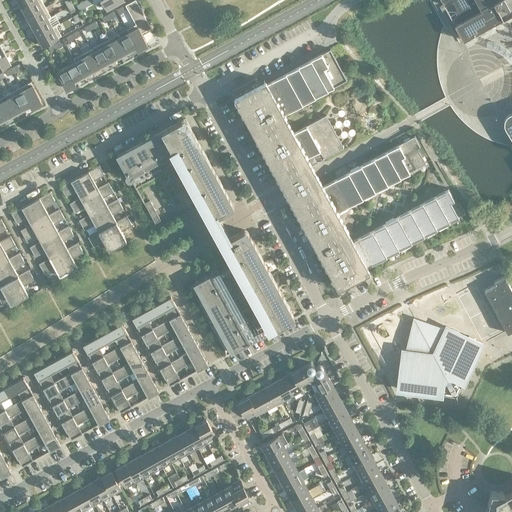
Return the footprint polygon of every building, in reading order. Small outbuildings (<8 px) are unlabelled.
[(45,7),(41,0),(34,0),(21,7),(27,17),(45,7)] [(83,0),(75,4),(79,11),(86,7),(83,0)] [(101,0),(106,9),(121,0),(101,0)] [(146,42),(141,33),(151,28),(135,0),(133,0),(125,5),(135,24),(127,29),(137,47),(146,42)] [(511,12),(511,0),(441,0),(444,5),(452,1),(460,16),(452,20),(463,40),(511,12)] [(50,16),(45,7),(27,17),(32,26),(50,16)] [(51,16),(50,16),(32,26),(37,36),(56,25),(55,25),(52,27),(47,18),(51,16)] [(61,35),(56,25),(37,36),(42,45),(61,35)] [(137,47),(127,29),(126,29),(128,32),(120,36),(118,33),(118,34),(128,52),(137,47)] [(128,52),(118,34),(109,38),(119,57),(128,52)] [(119,57),(109,38),(100,43),(110,62),(119,57)] [(110,62),(100,43),(91,48),(101,67),(110,62)] [(101,67),(91,48),(82,53),(92,72),(101,67)] [(347,79),(330,48),(267,83),(265,79),(259,83),(255,77),(230,90),(245,117),(244,117),(285,190),(290,200),(291,200),(312,238),(311,239),(338,287),(369,270),(367,266),(393,252),(403,247),(403,246),(460,215),(460,216),(465,213),(462,208),(459,202),(456,204),(447,188),(437,194),(438,195),(436,196),(435,195),(396,216),(397,218),(394,219),(394,217),(374,228),(375,230),(373,231),(372,229),(353,240),(337,211),(350,204),(349,203),(351,201),(352,203),(372,192),(371,191),(373,189),(374,191),(413,170),(412,168),(414,167),(415,168),(426,163),(417,147),(420,146),(414,135),(323,185),(316,173),(311,164),(343,147),(326,114),(294,132),(284,114),(347,79)] [(0,68),(10,63),(5,53),(0,55),(0,68)] [(92,72),(82,53),(73,58),(83,77),(92,72)] [(83,77),(73,58),(74,61),(66,66),(74,81),(83,77)] [(74,81),(66,66),(57,71),(65,87),(74,81)] [(41,100),(30,81),(21,86),(31,105),(41,100)] [(31,105),(21,86),(12,91),(22,110),(31,105)] [(22,110),(12,91),(3,96),(13,115),(22,110)] [(13,115),(3,96),(0,97),(0,111),(4,120),(13,115)] [(232,204),(185,118),(117,155),(127,173),(126,174),(126,175),(126,176),(126,177),(127,178),(128,179),(129,179),(130,179),(137,191),(179,168),(193,194),(192,194),(196,210),(197,210),(197,211),(197,212),(198,213),(199,214),(200,215),(201,216),(202,216),(204,217),(205,217),(206,217),(207,217),(208,217),(210,217),(211,216),(232,204)] [(104,174),(99,165),(79,175),(89,193),(108,182),(97,187),(93,180),(104,174)] [(89,193),(79,175),(60,186),(65,196),(76,190),(80,197),(69,203),(70,203),(89,193)] [(113,191),(108,182),(89,193),(98,209),(117,199),(117,198),(107,204),(103,197),(113,191)] [(55,201),(50,192),(30,202),(40,219),(59,209),(59,208),(48,214),(44,207),(55,201)] [(98,209),(89,193),(70,203),(75,212),(85,207),(89,214),(79,220),(98,209)] [(122,208),(117,199),(98,209),(107,226),(127,216),(126,215),(116,221),(112,214),(122,208)] [(149,200),(144,202),(144,203),(151,216),(157,213),(149,200)] [(40,219),(30,202),(11,213),(16,222),(27,217),(31,224),(20,230),(40,219)] [(64,218),(59,209),(40,219),(49,236),(68,226),(68,225),(57,231),(53,224),(64,218)] [(107,226),(98,209),(79,220),(84,229),(94,223),(98,231),(88,236),(88,237),(107,226)] [(160,220),(157,213),(151,216),(155,223),(160,220)] [(125,239),(121,231),(132,225),(127,216),(107,226),(112,236),(117,243),(125,239)] [(0,231),(6,228),(0,218),(0,241),(10,236),(10,235),(0,240),(0,231)] [(49,236),(40,219),(20,230),(26,239),(36,233),(40,241),(29,246),(30,247),(49,236)] [(73,235),(68,226),(49,236),(58,253),(77,243),(77,242),(67,248),(63,241),(73,235)] [(93,246),(104,240),(108,248),(117,243),(112,236),(107,226),(88,237),(93,246)] [(219,269),(194,283),(189,285),(226,354),(275,327),(294,317),(286,302),(248,232),(247,231),(246,231),(246,230),(245,230),(244,230),(243,230),(242,230),(225,240),(224,240),(223,241),(222,242),(222,243),(221,244),(221,245),(221,246),(221,247),(221,248),(221,249),(222,249),(222,250),(223,251),(232,262),(219,269)] [(15,245),(10,236),(0,241),(0,262),(19,253),(19,252),(8,258),(4,251),(15,245)] [(58,253),(49,236),(30,247),(35,256),(45,250),(49,257),(39,263),(39,264),(58,253)] [(83,252),(77,243),(58,253),(68,270),(76,265),(72,258),(83,252)] [(24,262),(19,253),(0,262),(0,263),(9,280),(28,269),(17,275),(14,268),(24,262)] [(68,270),(58,253),(39,264),(44,273),(54,267),(59,275),(68,270)] [(0,284),(9,280),(0,263),(0,284)] [(9,280),(14,289),(18,297),(27,292),(23,284),(33,279),(28,269),(9,280)] [(511,288),(505,275),(494,281),(496,284),(484,290),(506,333),(511,329),(511,288)] [(14,289),(9,280),(0,284),(0,296),(5,294),(10,302),(18,297),(14,289)] [(180,313),(170,296),(151,306),(156,315),(164,311),(169,319),(160,323),(161,324),(180,313)] [(156,315),(151,306),(132,317),(141,334),(161,324),(160,323),(152,328),(148,320),(156,315)] [(189,330),(180,313),(161,324),(165,332),(174,327),(178,336),(170,340),(170,341),(189,330)] [(414,319),(407,349),(402,348),(400,364),(403,364),(401,373),(399,373),(397,388),(441,394),(441,393),(443,393),(455,395),(456,396),(457,396),(456,395),(461,383),(462,381),(463,382),(482,342),(468,335),(467,337),(458,334),(459,331),(445,325),(444,329),(415,319),(414,319)] [(131,340),(121,323),(102,333),(107,342),(115,338),(120,346),(111,350),(111,351),(131,340)] [(165,332),(161,324),(141,334),(150,351),(170,341),(170,340),(161,345),(157,337),(165,332)] [(198,347),(189,330),(170,341),(174,349),(183,344),(187,352),(179,357),(198,347)] [(107,342),(102,333),(83,344),(92,361),(111,351),(111,350),(103,355),(98,347),(107,342)] [(140,357),(131,340),(111,351),(116,359),(124,354),(129,362),(120,367),(121,367),(140,357)] [(174,349),(170,341),(150,351),(160,368),(179,357),(170,362),(166,354),(174,349)] [(208,364),(198,347),(179,357),(184,366),(192,361),(196,369),(188,374),(188,375),(208,364)] [(82,367),(72,350),(53,360),(58,369),(66,364),(71,372),(62,377),(82,367)] [(116,359),(111,351),(92,361),(101,378),(121,367),(120,367),(112,372),(108,364),(116,359)] [(149,374),(140,357),(121,367),(125,376),(134,371),(138,379),(130,384),(149,374)] [(184,366),(179,357),(160,368),(169,385),(188,375),(188,374),(180,378),(175,370),(184,366)] [(58,369),(53,360),(34,371),(43,388),(62,377),(54,382),(49,374),(58,369)] [(307,393),(315,367),(314,366),(314,365),(314,364),(313,363),(312,363),(312,362),(311,362),(310,362),(309,363),(292,372),(305,394),(307,393)] [(316,367),(315,367),(307,393),(309,396),(331,383),(322,367),(322,366),(321,365),(320,365),(319,365),(318,365),(317,365),(317,366),(316,366),(316,367)] [(91,384),(82,367),(62,377),(67,386),(75,381),(80,389),(71,394),(72,394),(91,384)] [(125,376),(121,367),(101,378),(111,395),(130,384),(121,388),(117,380),(125,376)] [(305,394),(292,372),(286,375),(286,376),(284,377),(292,393),(301,388),(304,394),(305,394)] [(159,391),(149,374),(130,384),(135,393),(143,388),(147,396),(139,401),(159,391)] [(32,394),(23,377),(4,387),(9,396),(17,391),(21,399),(13,404),(32,394)] [(67,386),(62,377),(43,388),(52,405),(72,394),(71,394),(63,398),(58,390),(67,386)] [(292,393),(284,377),(281,379),(281,378),(274,382),(283,398),(292,393)] [(283,398),(274,382),(268,385),(268,386),(266,387),(275,403),(283,398)] [(335,390),(331,383),(309,396),(315,393),(320,401),(336,393),(334,390),(335,390)] [(100,401),(91,384),(72,394),(76,403),(85,398),(89,406),(81,411),(100,401)] [(135,393),(130,384),(111,395),(120,412),(139,401),(130,405),(126,397),(135,393)] [(9,396),(4,387),(0,389),(0,411),(13,404),(5,409),(0,400),(9,396)] [(275,403),(266,387),(263,388),(257,391),(266,408),(275,403)] [(266,408),(257,391),(250,395),(250,396),(248,397),(257,413),(266,408)] [(337,395),(336,393),(320,401),(325,410),(341,401),(338,395),(337,395)] [(42,411),(32,394),(13,404),(18,413),(26,408),(31,416),(22,421),(42,411)] [(76,403),(72,394),(52,405),(61,422),(81,411),(72,415),(68,407),(76,403)] [(257,413),(248,397),(245,398),(238,401),(247,418),(257,413)] [(109,418),(100,401),(81,411),(85,420),(94,415),(98,423),(90,428),(109,418)] [(345,408),(341,401),(325,410),(330,419),(346,410),(344,408),(345,408)] [(18,413),(13,404),(0,411),(0,426),(3,432),(22,421),(14,425),(9,417),(18,413)] [(347,413),(346,410),(330,419),(335,428),(351,419),(348,413),(347,413)] [(51,427),(42,411),(22,421),(27,430),(35,425),(40,433),(31,438),(32,438),(51,427)] [(85,420),(81,411),(61,422),(71,439),(90,428),(81,432),(77,424),(85,420)] [(215,436),(206,419),(199,423),(197,425),(206,441),(215,436)] [(355,426),(351,419),(335,428),(340,437),(355,428),(354,426),(355,426)] [(27,430),(22,421),(3,432),(12,449),(32,438),(31,438),(23,442),(19,434),(27,430)] [(206,441),(197,425),(194,426),(188,429),(197,446),(206,441)] [(60,445),(51,427),(32,438),(36,446),(45,442),(49,450),(41,454),(41,455),(60,445)] [(357,431),(355,428),(340,437),(344,446),(361,437),(357,430),(357,431)] [(197,446),(188,429),(181,433),(179,435),(188,450),(197,446)] [(188,450),(179,435),(176,436),(176,435),(170,439),(179,455),(188,450)] [(266,451),(267,453),(283,445),(278,435),(261,444),(265,451),(266,451)] [(364,443),(361,437),(344,446),(349,455),(365,446),(364,444),(364,443)] [(36,446),(32,438),(12,449),(22,466),(41,455),(41,454),(32,459),(28,451),(36,446)] [(179,455),(170,439),(163,442),(164,443),(161,444),(170,460),(179,455)] [(170,460),(161,444),(159,446),(158,445),(152,449),(161,465),(170,460)] [(288,454),(283,445),(267,453),(268,456),(271,463),(288,454)] [(367,449),(365,446),(349,455),(354,464),(371,455),(367,448),(367,449)] [(161,465),(152,449),(145,452),(146,453),(143,454),(152,470),(161,465)] [(0,477),(11,471),(2,454),(0,455),(0,477)] [(152,470),(143,454),(141,456),(140,455),(134,458),(143,475),(152,470)] [(293,463),(288,454),(271,463),(275,469),(277,471),(293,463)] [(374,461),(371,455),(354,464),(359,473),(375,464),(374,462),(374,461)] [(143,475),(134,458),(127,462),(128,463),(125,464),(134,480),(143,475)] [(298,472),(293,463),(277,471),(278,474),(281,481),(298,472)] [(134,480),(125,464),(123,465),(122,465),(116,468),(125,485),(134,480)] [(376,467),(375,464),(359,473),(364,482),(380,473),(377,466),(376,467)] [(105,475),(102,476),(111,492),(120,487),(111,471),(105,475)] [(302,480),(298,472),(281,481),(285,487),(287,489),(302,480)] [(384,479),(380,473),(364,482),(369,491),(385,482),(383,480),(384,479)] [(111,492),(102,476),(100,478),(100,477),(93,481),(102,497),(111,492)] [(248,496),(239,480),(230,485),(239,502),(246,498),(245,498),(248,496)] [(307,489),(302,480),(287,489),(288,492),(287,492),(291,498),(307,489)] [(102,497),(93,481),(87,484),(87,485),(84,486),(93,502),(102,497)] [(386,484),(385,482),(369,491),(374,500),(390,491),(387,484),(386,484)] [(195,485),(189,488),(194,497),(200,494),(195,485)] [(239,502),(230,485),(221,490),(230,506),(232,505),(239,502)] [(93,502),(84,486),(82,488),(82,487),(75,491),(84,507),(93,502)] [(511,511),(511,486),(508,489),(504,491),(491,491),(484,511),(511,511)] [(312,498),(307,489),(291,498),(294,505),(295,505),(296,507),(312,498)] [(230,506),(221,490),(212,495),(221,511),(228,508),(227,507),(230,506)] [(84,507),(75,491),(69,494),(69,495),(67,496),(75,511),(84,507)] [(394,497),(390,491),(374,500),(379,509),(395,500),(393,497),(394,497)] [(220,511),(221,511),(212,495),(203,500),(209,511),(220,511)] [(75,511),(67,496),(64,497),(57,500),(63,511),(75,511)] [(308,511),(317,507),(312,498),(296,507),(298,510),(297,510),(298,511),(308,511)] [(63,511),(57,500),(51,504),(51,505),(49,506),(52,511),(63,511)] [(209,511),(203,500),(194,505),(198,511),(209,511)] [(396,502),(395,500),(379,509),(380,511),(393,511),(400,509),(396,502)]
